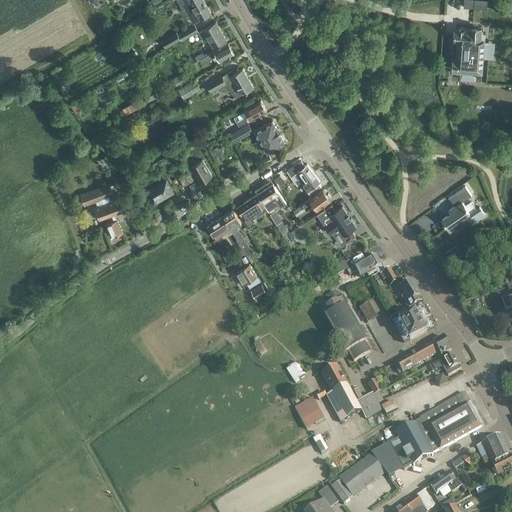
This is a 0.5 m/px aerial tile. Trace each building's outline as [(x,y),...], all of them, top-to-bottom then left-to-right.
[(193,23),(211,12),(203,0),(177,0),(183,10),(185,9),(193,23)] [(227,41),(216,21),(200,30),(201,31),(192,36),(193,39),(202,34),(203,36),(206,34),(208,37),(206,38),(208,40),(210,39),(214,48),(227,41)] [(183,40),(199,31),(195,24),(179,33),(183,40)] [(482,72),(485,32),(483,32),(483,30),(480,30),(480,29),(471,28),(471,30),(465,29),(463,27),(459,26),(458,28),(458,29),(456,28),(455,38),(457,39),(456,57),(455,57),(454,70),(482,72)] [(235,53),(228,43),(200,59),(203,64),(218,55),(221,61),(235,53)] [(242,94),(254,87),(243,68),(234,73),(233,70),(222,76),(222,75),(207,83),(212,92),(227,84),(226,83),(229,82),(237,96),(242,94)] [(184,99),(201,89),(196,80),(179,90),(184,99)] [(127,116),(157,98),(154,94),(144,100),(143,98),(123,109),(127,116)] [(243,112),(234,117),(239,126),(266,110),(260,99),(243,109),(245,113),(244,114),(243,112)] [(268,152),(285,142),(273,120),(255,130),(268,152)] [(249,123),(240,128),(230,134),(235,143),(254,132),(249,123)] [(265,163),(272,159),(270,155),(262,159),(265,163)] [(194,171),(201,182),(212,176),(202,159),(195,163),(192,158),(183,163),(189,175),(194,171)] [(310,194),(321,186),(318,182),(319,181),(307,164),(305,165),(301,160),(286,171),(291,177),(299,171),(304,178),(302,179),(304,182),(302,184),(310,194)] [(178,177),(183,186),(192,180),(188,172),(178,177)] [(154,203),(159,200),(173,192),(167,181),(147,192),(154,203)] [(279,192),(273,183),(257,193),(265,207),(278,199),(275,195),(279,192)] [(113,193),(119,191),(117,184),(111,187),(110,184),(85,193),(84,192),(81,193),(85,204),(113,194),(113,193)] [(450,213),(442,219),(450,230),(469,217),(472,223),(484,215),(481,209),(477,212),(471,203),(465,207),(462,201),(471,195),(465,187),(450,196),(456,205),(448,211),(450,213)] [(306,210),(313,204),(317,210),(331,200),(323,189),(309,199),(309,198),(302,204),(306,210)] [(265,207),(257,193),(236,206),(242,216),(242,215),(248,225),(255,220),(253,218),(267,210),(265,207)] [(99,219),(123,211),(119,199),(95,208),(99,219)] [(331,204),(319,212),(327,224),(325,225),(330,233),(336,229),(345,242),(355,235),(351,229),(356,226),(342,206),(335,210),(331,204)] [(223,216),(233,233),(233,232),(245,252),(250,250),(235,226),(241,223),(233,210),(223,216)] [(270,214),(283,235),(288,231),(275,211),(270,214)] [(327,231),(316,214),(309,218),(320,235),(327,231)] [(208,226),(216,239),(227,232),(229,235),(233,233),(223,216),(208,226)] [(111,238),(123,233),(117,219),(105,224),(111,238)] [(376,255),(361,264),(366,274),(367,274),(368,277),(377,272),(376,269),(382,266),(376,255)] [(250,287),(260,281),(257,276),(249,264),(234,273),(242,286),(247,283),(250,287)] [(390,270),(381,276),(384,281),(387,279),(391,286),(397,282),(390,270)] [(406,305),(420,297),(411,282),(401,288),(406,296),(402,298),(406,305)] [(281,306),(291,300),(288,296),(278,302),(281,306)] [(348,305),(343,297),(335,302),(333,299),(327,302),(329,306),(321,310),(346,354),(348,353),(353,362),(370,353),(364,343),(366,342),(346,306),(348,305)] [(397,315),(391,318),(393,324),(400,321),(410,341),(426,332),(415,311),(414,311),(412,308),(410,309),(398,315),(397,315)] [(451,351),(443,338),(397,363),(402,373),(438,353),(441,357),(451,351)] [(448,377),(461,370),(453,354),(439,361),(448,377)] [(295,384),(306,377),(297,363),(286,370),(295,384)] [(435,364),(428,367),(431,374),(438,370),(435,364)] [(347,385),(337,366),(322,374),(332,393),(326,397),(340,423),(361,412),(366,419),(382,411),(373,394),(357,403),(347,385)] [(440,387),(446,383),(442,377),(436,381),(440,387)] [(382,391),(376,381),(368,385),(374,396),(382,391)] [(420,420),(415,422),(432,452),(433,454),(481,428),(462,394),(419,419),(420,420)] [(294,409),(306,430),(325,420),(312,398),(294,409)] [(399,439),(372,455),(388,477),(432,452),(415,422),(396,433),(399,439)] [(492,465),(509,457),(500,436),(489,441),(484,444),(476,448),(484,465),(490,463),(492,466),(492,465)] [(386,474),(372,455),(339,479),(337,477),(329,483),(344,505),(386,474)] [(469,466),(473,463),(467,455),(451,465),(454,469),(464,463),(469,466)] [(511,462),(509,457),(492,465),(497,478),(511,469),(511,462)] [(455,480),(450,472),(430,486),(436,495),(448,487),(452,493),(463,485),(458,478),(455,480)] [(327,488),(319,494),(331,510),(339,504),(327,488)] [(412,511),(426,511),(434,505),(424,491),(416,497),(422,505),(412,511)] [(412,511),(422,505),(416,497),(404,505),(409,511),(412,511)] [(457,511),(454,507),(450,501),(441,506),(444,511),(457,511)] [(308,511),(326,511),(328,511),(321,502),(308,511)]
